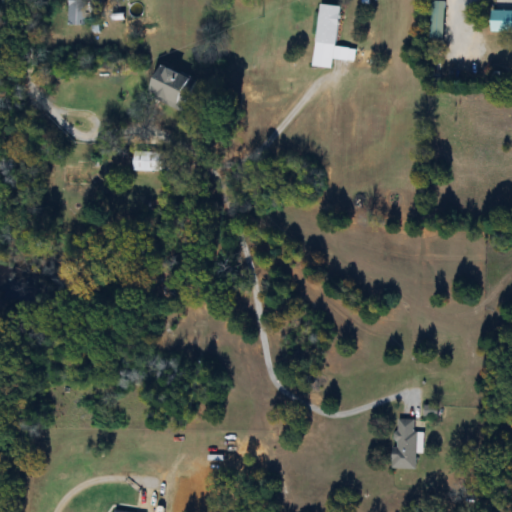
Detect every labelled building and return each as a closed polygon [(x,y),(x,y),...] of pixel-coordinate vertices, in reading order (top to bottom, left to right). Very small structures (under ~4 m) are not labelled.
[(68,0),(68,27),(86,27),(85,0),(68,0)] [(444,40),(444,2),(431,2),(431,40),(444,40)] [(341,8),(320,5),(315,48),(335,50),(334,60),(349,61),(350,49),(336,48),(341,8)] [(490,33),(511,33),(511,11),(490,11),(490,33)] [(177,106),(189,78),(160,65),(147,92),(177,106)] [(134,172),(155,172),(155,151),(134,151),(134,172)] [(107,192),(107,167),(62,167),(62,192),(107,192)] [(394,470),(417,470),(418,434),(415,434),(415,421),(395,420),(394,470)]
